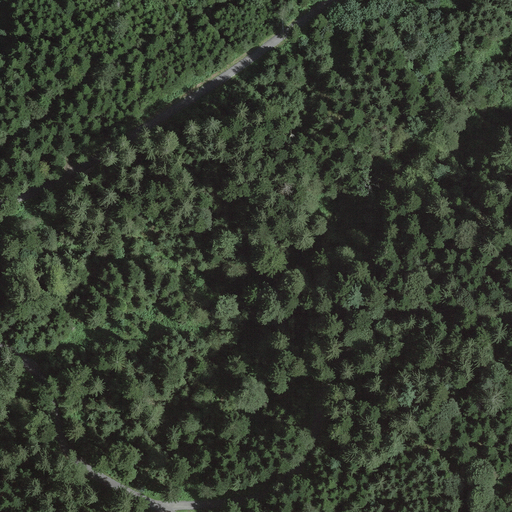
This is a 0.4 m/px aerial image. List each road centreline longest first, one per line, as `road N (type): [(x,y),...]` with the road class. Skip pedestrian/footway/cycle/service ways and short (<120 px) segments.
road 1 (track): [(146,503),(227,501),(279,483),(304,448),(323,383),(378,328),(417,310),(511,314)]
road 2 (track): [(0,207),(179,106),(331,0)]
road 3 (track): [(0,345),(39,374),(78,464),(165,511)]
